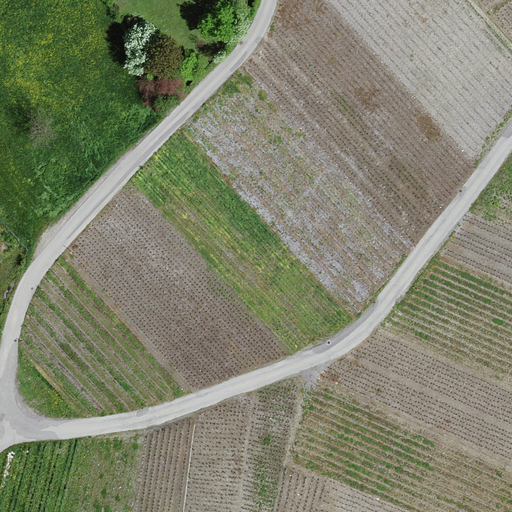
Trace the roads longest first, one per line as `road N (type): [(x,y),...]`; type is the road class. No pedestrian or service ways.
road 1 (residential): [(6,418),(49,431),(123,422),(339,346),(395,289),(511,136)]
road 2 (residential): [(268,0),(244,48),(136,157),(28,284),(10,336),(1,392),(6,418)]
